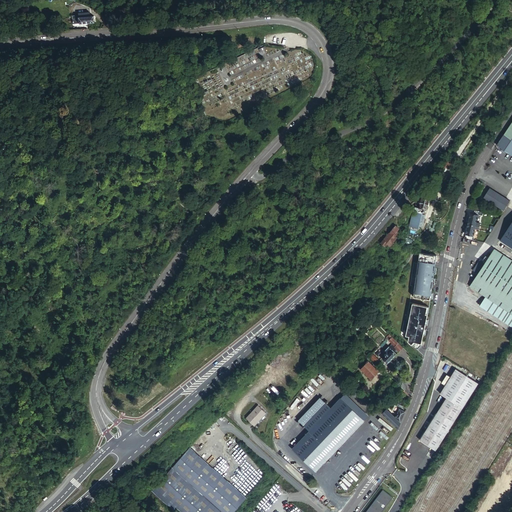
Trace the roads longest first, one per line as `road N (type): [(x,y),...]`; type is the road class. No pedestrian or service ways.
road 1 (tertiary): [(244,177),(326,84),(324,48),(303,25),(275,19),(0,44)]
road 2 (tertiary): [(511,113),(467,187),(407,423),(347,511)]
road 3 (primary): [(511,57),(356,246),(227,357)]
road 4 (unclassified): [(492,0),(421,80),(370,120),(244,177)]
road 5 (tertiary): [(96,391),(108,355),(244,177)]
road 6 (primary): [(227,357),(127,433)]
road 7 (primary): [(140,447),(227,357)]
